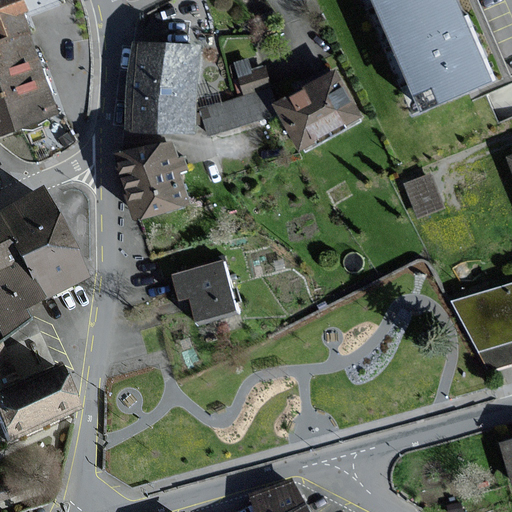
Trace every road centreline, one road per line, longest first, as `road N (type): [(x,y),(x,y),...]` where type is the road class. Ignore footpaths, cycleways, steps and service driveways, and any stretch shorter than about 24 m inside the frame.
road 1 (residential): [(107,157),(107,278),(85,511)]
road 2 (residential): [(347,454),(142,511)]
road 3 (residential): [(511,407),(347,454)]
road 4 (residential): [(108,24),(107,157)]
